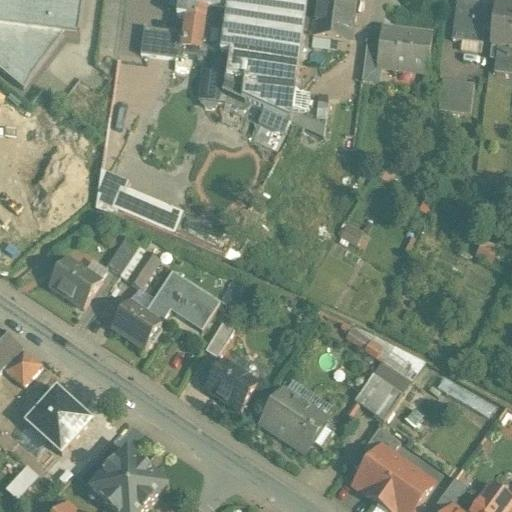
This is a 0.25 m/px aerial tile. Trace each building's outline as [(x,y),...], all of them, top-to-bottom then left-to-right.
[(85,0),(0,0),(0,74),(23,93),(59,46),(60,36),(81,39),(85,0)] [(185,0),(185,8),(179,7),(177,21),(187,22),(185,38),(186,38),(185,51),(211,54),(209,67),(205,66),(202,87),(224,97),(237,0),(185,0)] [(237,0),(224,97),(202,87),(199,105),(226,109),(225,112),(285,140),(291,128),(324,142),(330,105),(295,102),(304,36),(305,22),(308,0),(237,0)] [(356,0),(318,0),(316,24),(305,22),(304,36),(314,37),(313,43),(350,48),(356,0)] [(497,9),(459,4),(453,45),(469,47),(471,31),(485,33),(495,34),(497,9)] [(511,13),(498,12),(499,9),(497,9),(495,34),(493,51),(511,53),(511,13)] [(485,33),(471,31),(469,47),(483,49),(485,33)] [(144,32),(141,58),(183,64),(183,60),(185,51),(186,38),(185,38),(144,32)] [(433,40),(383,33),(381,52),(378,72),(428,78),(433,40)] [(381,52),(368,50),(363,85),(376,87),(378,72),(381,52)] [(185,51),(183,60),(198,61),(198,66),(205,66),(209,67),(211,54),(185,51)] [(511,53),(493,51),(491,64),(498,65),(496,78),(511,80),(511,53)] [(475,88),(443,84),(439,115),(471,118),(475,88)] [(511,204),(511,192),(502,191),(498,215),(510,217),(511,204)] [(184,217),(127,192),(114,218),(125,220),(175,241),(184,217)] [(13,221),(0,210),(0,225),(5,230),(13,221)] [(127,243),(108,272),(121,281),(140,252),(127,243)] [(160,265),(148,257),(142,268),(153,275),(160,265)] [(102,287),(68,264),(50,292),(84,314),(102,287)] [(153,275),(142,268),(129,286),(141,294),(153,275)] [(220,308),(173,277),(147,317),(163,328),(171,315),(202,336),(220,308)] [(147,317),(130,307),(113,333),(146,354),(163,328),(147,317)] [(223,328),(206,356),(218,363),(235,336),(223,328)] [(0,340),(0,378),(21,355),(0,340)] [(44,371),(24,357),(7,377),(25,392),(44,371)] [(260,389),(225,366),(206,394),(241,417),(260,389)] [(403,400),(374,380),(355,407),(385,427),(403,400)] [(93,429),(58,395),(25,429),(60,462),(93,429)] [(326,423),(286,397),(263,432),(277,441),(278,439),(304,456),(326,423)] [(401,447),(380,433),(365,455),(376,462),(382,453),(393,460),(401,447)] [(393,460),(382,453),(376,462),(356,490),(366,497),(365,498),(384,511),(418,511),(435,489),(393,460)] [(146,470),(129,454),(91,495),(102,506),(101,507),(107,511),(151,511),(170,492),(153,476),(152,477),(145,471),(146,470)] [(509,511),(511,508),(511,506),(493,492),(478,511),(509,511)]
